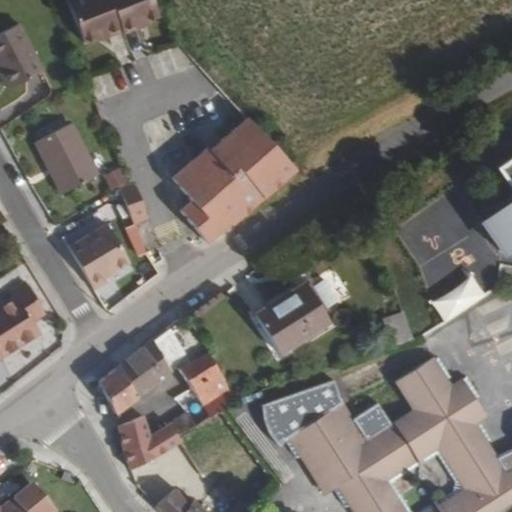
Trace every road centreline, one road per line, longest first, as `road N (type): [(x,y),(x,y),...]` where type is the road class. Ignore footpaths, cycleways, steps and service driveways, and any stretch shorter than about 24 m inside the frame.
road 1 (tertiary): [(511,83),(319,193),(98,345)]
road 2 (unknown): [(185,287),(129,134),(134,123),(199,96)]
road 3 (residential): [(0,179),(98,345)]
road 4 (residential): [(41,394),(123,511)]
